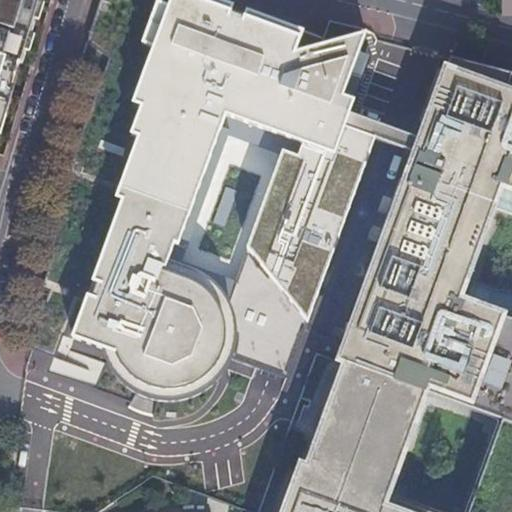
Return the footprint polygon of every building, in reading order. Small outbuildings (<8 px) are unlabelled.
[(21,64),(40,0),(0,0),(0,121),(17,63),(21,64)] [(226,371),(232,359),(240,362),(245,347),(260,353),(256,363),(272,370),(288,376),(374,140),(345,129),(372,54),(360,50),(364,40),(366,35),(295,54),(303,33),(247,13),(244,20),(230,14),(233,8),(212,0),(172,0),(169,8),(157,4),(142,46),(135,68),(128,97),(124,126),(121,134),(124,135),(122,168),(116,208),(110,236),(103,259),(92,284),(96,285),(91,299),(87,298),(72,339),(103,351),(106,360),(110,369),(114,375),(122,384),(131,391),(139,396),(148,400),(160,402),(171,403),(183,401),(194,398),(204,393),(212,387),(220,379),(226,371)] [(345,365),(326,417),(511,486),(511,86),(509,86),(511,77),(511,74),(498,71),(450,59),(339,363),(345,365)] [(511,511),(511,486),(326,417),(307,469),(301,466),(284,511),(511,511)] [(33,499),(40,511),(72,511),(139,479),(119,440),(48,475),(54,488),(33,499)]
